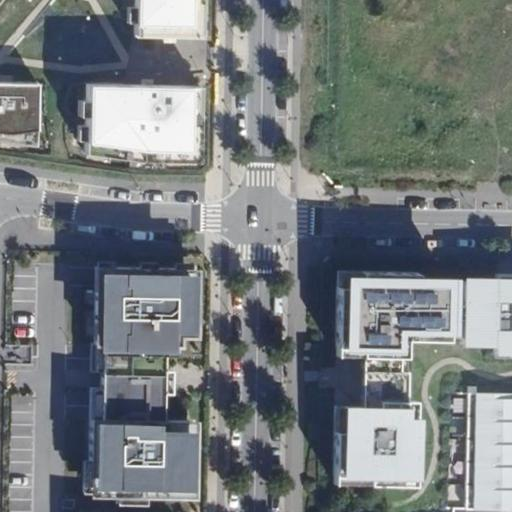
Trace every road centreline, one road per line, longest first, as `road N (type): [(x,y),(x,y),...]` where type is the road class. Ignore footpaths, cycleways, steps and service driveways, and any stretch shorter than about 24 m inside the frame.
road 1 (residential): [(254,511),(260,220)]
road 2 (residential): [(0,200),(260,220)]
road 3 (residential): [(260,220),(511,224)]
road 4 (residential): [(260,220),(263,0)]
road 5 (unknown): [(62,511),(59,372),(41,358),(0,355)]
